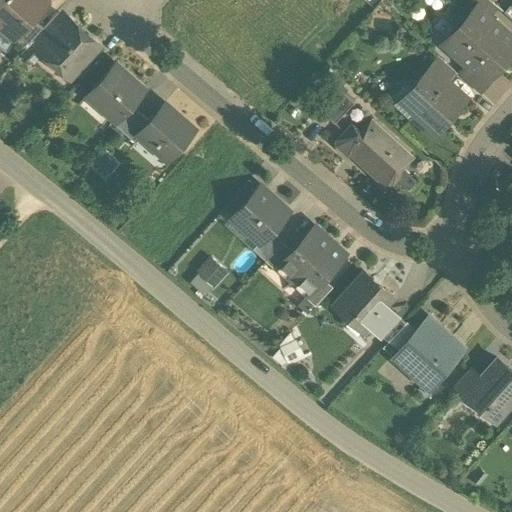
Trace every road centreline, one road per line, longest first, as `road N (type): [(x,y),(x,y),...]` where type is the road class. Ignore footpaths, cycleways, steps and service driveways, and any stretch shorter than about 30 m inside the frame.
road 1 (residential): [(0,159),(383,468),(463,511)]
road 2 (residential): [(130,31),(366,237),(409,253),(463,247)]
road 3 (residential): [(463,247),(465,190),(485,140),(511,108)]
